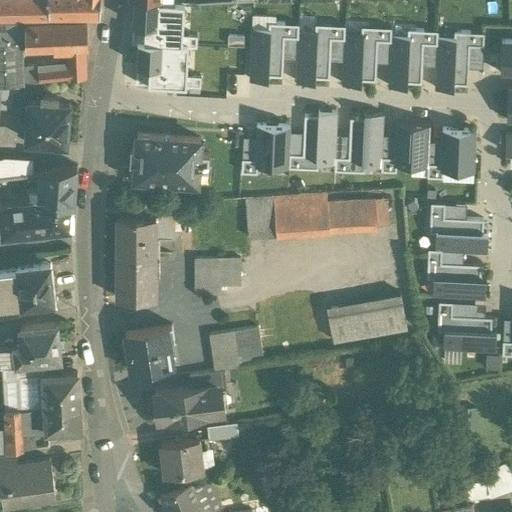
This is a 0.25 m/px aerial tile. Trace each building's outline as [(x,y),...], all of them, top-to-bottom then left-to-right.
[(48,0),(0,0),(0,17),(49,16),(48,0)] [(100,0),(48,0),(49,16),(67,16),(98,16),(100,0)] [(146,26),(145,43),(183,44),(185,4),(161,3),(161,1),(134,1),(132,26),(146,26)] [(86,20),(52,22),(53,45),(53,49),(69,48),(69,63),(85,63),(84,48),(88,48),(86,20)] [(52,22),(39,23),(40,45),(40,46),(53,45),(52,22)] [(268,28),(252,27),(250,79),(268,80),(269,75),(282,75),(283,58),(284,23),(269,22),(268,28)] [(39,23),(16,24),(16,45),(20,45),(40,45),(39,23)] [(298,29),(299,23),(284,23),(283,58),(297,58),(298,29)] [(16,24),(0,24),(0,85),(0,86),(21,84),(20,77),(20,45),(16,45),(16,24)] [(315,30),(298,29),(297,58),(296,81),(315,81),(315,77),(329,77),(330,59),(331,38),(331,24),(315,24),(315,30)] [(345,31),(345,25),(331,24),(331,38),(330,59),(344,60),(345,31)] [(361,32),(345,31),(344,60),(343,83),(361,84),(362,79),(375,79),(376,61),(377,26),(361,26),(361,32)] [(391,34),(391,27),(377,26),(376,61),(390,62),(391,34)] [(408,34),(391,34),(390,62),(389,86),(408,86),(408,81),(422,82),(422,64),(424,29),(408,29),(408,34)] [(437,65),(438,30),(424,29),(422,64),(437,65)] [(454,37),(438,36),(437,65),(436,88),(454,89),(455,84),(468,84),(469,66),(470,31),(455,31),(454,37)] [(483,67),(484,32),(470,31),(469,66),(483,67)] [(500,72),(511,72),(511,39),(502,39),(500,72)] [(145,43),(138,42),(136,85),(187,87),(189,44),(183,44),(145,43)] [(85,77),(85,63),(69,63),(69,69),(70,77),(83,76),(85,77)] [(69,69),(39,71),(40,81),(70,77),(69,69)] [(57,94),(43,93),(43,100),(29,99),(28,118),(22,118),(21,125),(27,125),(26,138),(45,140),(49,144),(57,145),(60,141),(66,142),(69,102),(56,101),(57,94)] [(318,115),(305,114),(304,132),(303,167),(317,168),(317,163),(335,163),(336,135),(337,111),(318,110),(318,115)] [(364,117),(350,117),(349,135),(348,171),(365,171),(365,165),(381,166),(382,134),(383,113),(364,112),(364,117)] [(429,123),(396,122),(394,163),(428,164),(429,123)] [(290,125),(257,123),(256,137),(255,165),(289,167),(290,132),(290,125)] [(476,128),(443,127),(442,141),(441,169),(475,170),(476,128)] [(304,132),(290,132),(289,167),(303,167),(304,132)] [(201,138),(137,134),(136,148),(130,147),(129,164),(135,164),(134,178),(198,183),(199,169),(208,169),(209,153),(200,152),(201,138)] [(382,134),(381,166),(381,170),(394,171),(394,163),(395,135),(382,134)] [(334,170),(348,171),(349,135),(336,135),(334,170)] [(255,172),(255,165),(256,137),(243,137),(242,172),(255,172)] [(441,169),(442,141),(429,140),(428,164),(427,176),(441,177),(441,169)] [(33,158),(4,156),(0,157),(0,176),(32,172),(33,158)] [(75,166),(40,171),(38,187),(31,187),(30,199),(31,199),(32,203),(73,208),(75,166)] [(326,191),(274,195),(277,235),(328,227),(327,202),(326,191)] [(261,196),(245,197),(248,237),(277,235),(274,195),(261,196)] [(30,199),(0,202),(0,233),(71,227),(73,208),(32,203),(31,199),(30,199)] [(375,199),(327,202),(328,227),(377,224),(375,199)] [(431,201),(430,216),(466,217),(467,203),(431,201)] [(155,216),(118,216),(118,256),(154,256),(155,216)] [(483,217),(466,217),(430,216),(430,232),(436,232),(436,248),(463,249),(487,250),(488,232),(483,232),(483,217)] [(428,248),(427,261),(462,263),(463,249),(436,248),(430,248),(428,248)] [(154,256),(118,256),(117,297),(154,297),(154,256)] [(220,285),(220,257),(194,257),(194,294),(220,294),(220,285)] [(240,285),(240,257),(220,257),(220,285),(240,285)] [(481,263),(462,263),(427,261),(427,278),(433,278),(433,294),(485,296),(486,278),(480,277),(480,275),(481,263)] [(50,264),(16,267),(16,269),(18,283),(14,284),(14,289),(5,290),(7,307),(54,301),(50,264)] [(16,269),(0,271),(0,307),(7,307),(5,290),(14,289),(14,284),(18,283),(16,269)] [(401,292),(327,305),(333,341),(407,327),(401,292)] [(444,347),(495,350),(496,329),(492,329),(493,318),(452,315),(453,302),(439,301),(437,330),(441,331),(445,331),(444,347)] [(57,323),(20,327),(22,344),(12,345),(12,339),(4,340),(5,346),(0,346),(0,361),(0,365),(3,364),(17,363),(61,358),(57,323)] [(166,325),(126,331),(132,370),(172,364),(166,325)] [(256,326),(234,330),(238,357),(260,354),(256,326)] [(234,330),(209,333),(214,370),(224,369),(239,366),(238,357),(234,330)] [(511,340),(502,340),(502,353),(511,353),(511,340)] [(17,363),(3,364),(6,412),(19,411),(17,363)] [(214,370),(188,374),(190,386),(216,382),(217,388),(226,387),(224,369),(214,370)] [(78,372),(43,374),(45,407),(79,405),(78,372)] [(190,386),(154,390),(157,419),(220,411),(217,388),(216,382),(190,386)] [(79,405),(45,407),(46,431),(48,430),(81,429),(79,405)] [(45,407),(19,411),(20,427),(21,434),(48,433),(48,430),(46,431),(45,407)] [(19,411),(6,412),(8,453),(15,452),(22,450),(21,434),(20,427),(19,411)] [(236,422),(206,425),(208,438),(237,434),(236,422)] [(198,437),(160,442),(164,474),(202,470),(198,437)] [(8,453),(0,453),(0,465),(17,463),(15,452),(8,453)] [(17,463),(0,465),(0,477),(4,501),(55,493),(50,458),(17,463)] [(511,471),(507,462),(486,475),(487,481),(490,496),(511,488),(511,471)] [(487,481),(468,486),(467,501),(490,496),(487,481)] [(191,483),(159,497),(165,511),(203,511),(202,509),(191,483)]
